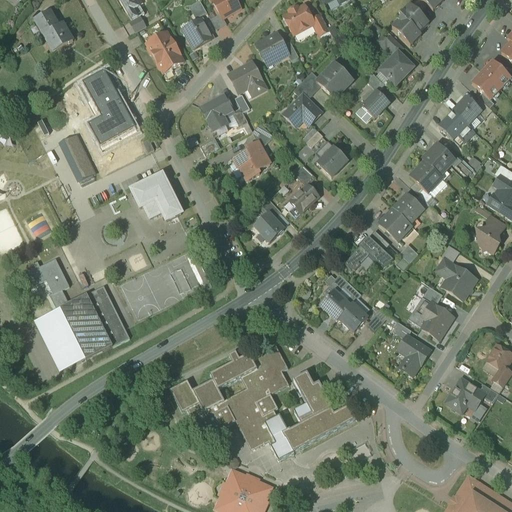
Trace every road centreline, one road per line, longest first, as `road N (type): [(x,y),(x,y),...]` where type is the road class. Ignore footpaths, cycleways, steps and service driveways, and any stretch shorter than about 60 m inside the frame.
road 1 (tertiary): [(258,291),(346,212),(491,0)]
road 2 (tertiary): [(0,469),(73,405),(247,298)]
road 3 (residential): [(162,111),(165,139),(247,298)]
road 4 (residential): [(258,291),(293,329),(410,418)]
road 5 (residential): [(276,0),(182,103),(162,111)]
road 6 (residential): [(90,0),(143,95),(162,111)]
road 7 (residential): [(410,418),(479,314)]
road 8 (residential): [(410,418),(511,485)]
